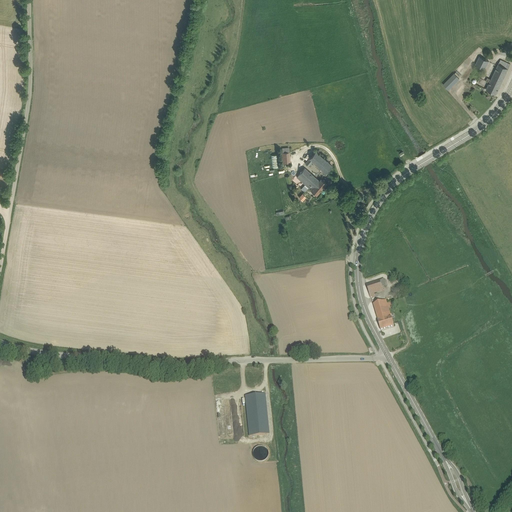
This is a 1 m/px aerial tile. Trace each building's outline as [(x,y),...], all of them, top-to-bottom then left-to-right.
[(485,69),(487,64),(489,61),(479,56),(476,64),(485,69)] [(508,69),(510,64),(501,59),(498,64),(491,79),(488,78),(486,81),(489,83),(486,89),(496,94),(508,69)] [(455,73),(443,84),(449,89),(460,78),(455,73)] [(326,173),(327,172),(332,166),(316,151),(306,163),(309,166),(312,162),(326,173)] [(280,153),(281,164),(290,163),(289,152),(280,153)] [(279,167),(278,154),(271,155),(272,168),(279,167)] [(313,182),(317,178),(305,168),(296,177),(305,185),(301,189),(305,192),(309,188),(310,189),(315,183),(313,182)] [(319,180),(317,178),(313,182),(315,183),(310,189),(310,190),(317,195),(327,183),(321,178),(319,180)] [(383,278),(379,280),(366,284),(371,298),(375,297),(374,294),(383,291),(382,287),(386,286),(383,278)] [(378,321),(381,330),(394,326),(389,308),(392,307),(391,303),(387,304),(386,300),(374,304),(378,321)] [(265,394),(245,396),(249,436),(269,434),(265,394)] [(267,457),(267,454),(267,453),(267,451),(266,450),(265,449),(264,448),(262,447),(261,447),(259,447),(257,447),(255,448),(254,449),(253,451),(252,452),(252,453),(252,455),(252,457),(253,458),(253,459),(255,460),(256,461),(257,462),(258,462),(260,462),(262,462),(263,462),(264,461),(266,460),(266,458),(267,457)]
